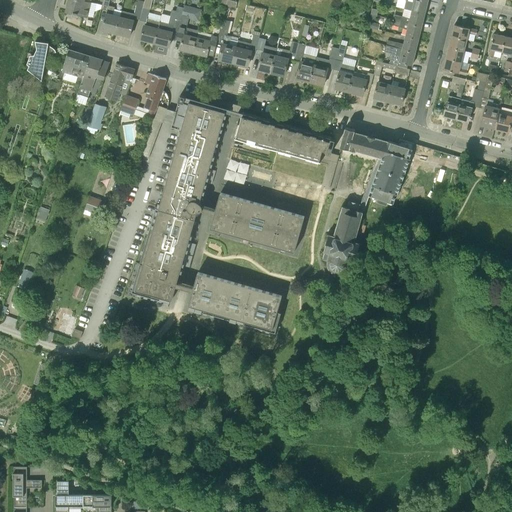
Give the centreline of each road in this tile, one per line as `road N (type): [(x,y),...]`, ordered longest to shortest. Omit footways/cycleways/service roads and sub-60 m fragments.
road 1 (tertiary): [(416,130),(182,73),(40,22)]
road 2 (residential): [(416,130),(449,1)]
